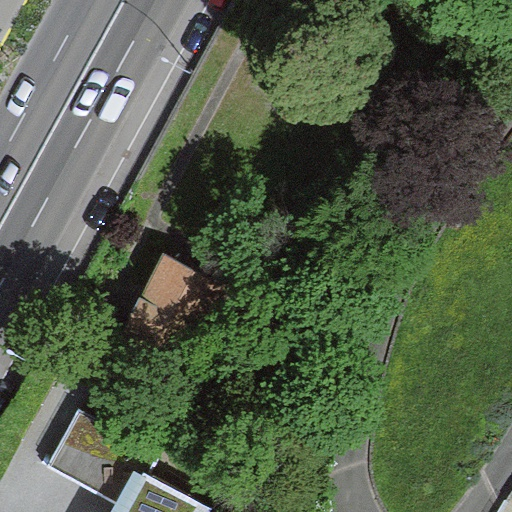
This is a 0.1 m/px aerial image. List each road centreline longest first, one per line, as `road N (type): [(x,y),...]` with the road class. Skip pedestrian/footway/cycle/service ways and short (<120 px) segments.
road 1 (primary): [(0,297),(162,0)]
road 2 (primary): [(89,0),(0,162)]
